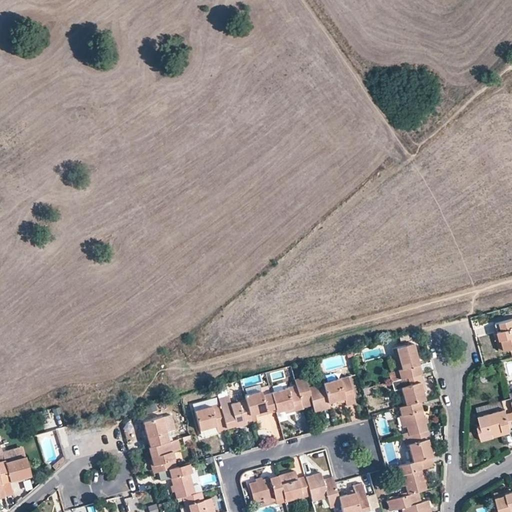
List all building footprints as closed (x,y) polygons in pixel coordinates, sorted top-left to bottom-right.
[(511,321),(511,319),(498,322),(500,329),(511,326),(511,321)] [(511,326),(500,329),(496,331),(497,333),(498,339),(500,339),(503,349),(510,347),(511,346),(511,326)] [(498,339),(497,333),(494,334),(498,350),(503,349),(500,339),(498,339)] [(416,357),(414,350),(412,343),(390,348),(393,358),(396,370),(399,379),(401,378),(417,374),(420,373),(416,357)] [(399,379),(396,370),(388,372),(391,381),(399,379)] [(424,399),(422,391),(417,374),(401,378),(403,386),(399,387),(404,404),(418,400),(424,399)] [(327,402),(335,400),(343,398),(344,402),(345,405),(354,403),(347,376),(322,383),(327,402)] [(327,402),(322,383),(306,387),(304,377),(294,379),(296,385),(301,408),(311,405),(313,412),(329,408),(327,402)] [(399,379),(391,381),(393,389),(399,387),(403,386),(401,378),(399,379)] [(226,396),(223,385),(214,387),(217,398),(226,396)] [(258,385),(242,389),(243,395),(260,391),(258,385)] [(268,385),(259,388),(260,391),(261,394),(270,392),(268,385)] [(296,385),(270,392),(274,408),(275,412),(291,408),(292,412),(302,410),(301,408),(296,385)] [(270,392),(261,394),(260,391),(243,395),(244,399),(248,415),(250,421),(250,423),(256,421),(255,417),(254,414),(274,408),(270,392)] [(228,403),(226,396),(217,398),(218,404),(225,428),(234,425),(250,421),(248,415),(244,399),(228,403)] [(418,400),(404,404),(397,406),(399,416),(402,415),(405,426),(408,435),(424,430),(426,430),(424,423),(423,416),(418,400)] [(511,409),(511,406),(511,403),(493,407),(494,411),(504,408),(505,412),(511,409)] [(225,430),(225,428),(218,404),(193,410),(199,430),(214,426),(216,432),(225,430)] [(274,408),(254,414),(255,417),(275,412),(274,408)] [(511,424),(511,409),(505,412),(504,408),(494,411),(485,413),(490,433),(501,430),(502,431),(506,430),(510,429),(509,426),(511,424)] [(166,432),(163,418),(162,416),(143,422),(145,429),(149,447),(166,442),(163,434),(167,433),(166,432)] [(168,416),(163,418),(166,432),(172,431),(168,416)] [(200,436),(216,432),(214,426),(199,430),(200,436)] [(149,447),(145,429),(141,431),(145,448),(148,448),(150,447),(149,447)] [(429,447),(424,430),(408,435),(410,443),(406,443),(411,461),(430,456),(431,456),(429,447)] [(178,439),(166,442),(149,447),(150,447),(148,448),(151,457),(155,473),(158,472),(177,467),(173,451),(181,449),(178,439)] [(29,476),(24,456),(15,458),(3,462),(3,460),(0,460),(0,483),(3,495),(12,493),(9,481),(17,479),(23,477),(29,476)] [(411,461),(396,466),(398,474),(401,473),(404,485),(406,494),(417,491),(426,489),(424,482),(422,475),(421,472),(434,469),(430,456),(411,461)] [(65,462),(63,457),(51,467),(54,471),(65,462)] [(192,472),(190,464),(177,467),(158,472),(160,481),(171,478),(173,485),(175,493),(176,498),(182,497),(195,494),(193,485),(189,472),(192,472)] [(309,495),(304,476),(296,478),(294,471),(276,475),(282,497),(283,499),(300,494),(301,498),(309,495)] [(334,483),(332,476),(321,479),(319,472),(304,476),(309,495),(311,501),(326,497),(329,508),(339,505),(337,497),(334,483)] [(282,497),(276,475),(262,479),(255,481),(248,483),(253,503),(261,500),(273,497),(274,498),(274,499),(282,497)] [(354,492),(345,495),(337,497),(339,505),(341,511),(358,511),(368,510),(378,507),(376,502),(374,493),(365,496),(361,483),(352,485),(353,489),(354,492)] [(504,493),(510,491),(509,488),(492,492),(494,497),(504,495),(504,493)] [(417,491),(406,494),(385,500),(388,511),(400,508),(400,511),(430,511),(427,500),(420,502),(417,491)] [(203,500),(201,492),(195,494),(182,497),(184,505),(187,504),(188,511),(215,511),(211,498),(203,500)] [(508,511),(504,495),(494,497),(497,511),(508,511)]
